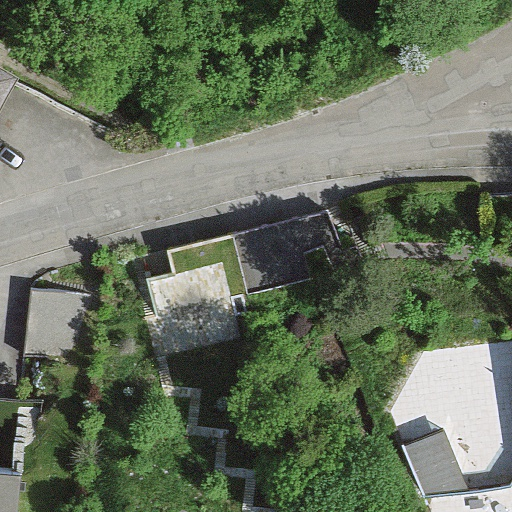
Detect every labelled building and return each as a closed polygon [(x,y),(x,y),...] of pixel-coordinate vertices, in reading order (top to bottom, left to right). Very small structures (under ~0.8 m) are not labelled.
[(0,97),(20,59),(0,48),(0,97)] [(511,247),(511,190),(407,189),(406,246),(511,247)] [(337,239),(330,208),(172,241),(177,264),(151,270),(169,355),(247,339),(238,296),(318,279),(311,245),(337,239)] [(90,296),(30,289),(22,361),(81,367),(90,296)] [(511,511),(511,478),(509,484),(471,490),(444,422),(399,439),(427,511),(511,511)] [(0,511),(13,511),(18,465),(0,462),(0,511)]
